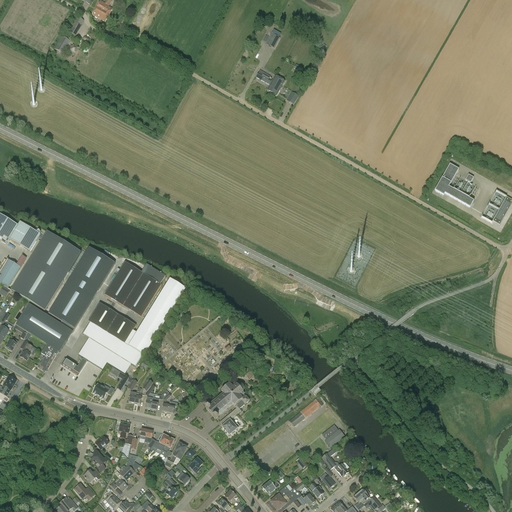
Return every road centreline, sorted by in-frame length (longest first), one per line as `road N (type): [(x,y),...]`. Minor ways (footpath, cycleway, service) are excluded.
road 1 (primary): [(511,370),(419,334),(0,128)]
road 2 (residential): [(507,251),(139,43),(100,32),(60,0)]
road 3 (tertiary): [(220,462),(187,433),(79,405),(0,360)]
